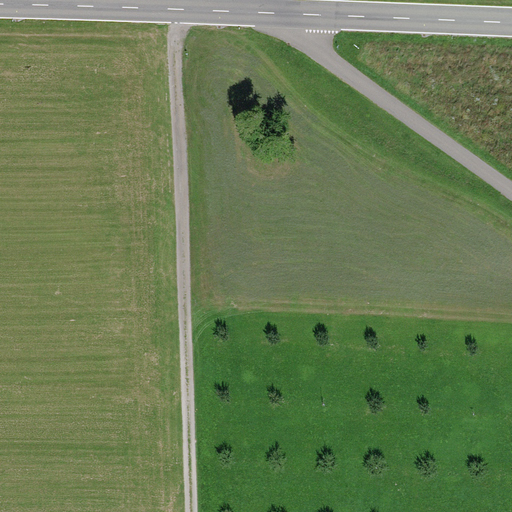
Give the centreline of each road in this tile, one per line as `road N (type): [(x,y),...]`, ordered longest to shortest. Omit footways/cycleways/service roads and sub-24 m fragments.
road 1 (track): [(194,511),(175,10)]
road 2 (unclassified): [(306,15),(305,31),(320,52),(511,194)]
road 3 (secondary): [(256,12),(0,4)]
road 4 (secondary): [(511,24),(306,15)]
